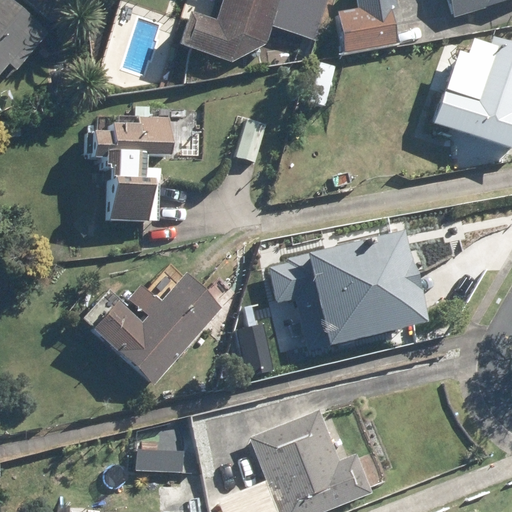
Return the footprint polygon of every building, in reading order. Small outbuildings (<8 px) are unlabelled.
[(0,0),(0,75),(9,65),(16,71),(46,36),(39,29),(41,27),(9,0),(0,0)] [(68,0),(25,0),(52,22),(70,1),(68,0)] [(189,13),(179,45),(230,62),(266,44),(271,27),(315,41),(328,0),(221,0),(215,22),(189,13)] [(448,0),(454,17),(509,0),(448,0)] [(389,6),(337,15),(344,54),(396,45),(389,6)] [(432,123),(511,148),(511,44),(492,38),(489,48),(479,45),(463,92),(444,86),(432,123)] [(105,159),(104,170),(112,170),(109,221),(147,223),(147,221),(155,222),(159,155),(166,155),(168,120),(117,117),(116,126),(113,125),(113,134),(85,133),(84,155),(91,155),(91,158),(105,159)] [(19,121),(0,123),(0,138),(20,137),(19,121)] [(444,156),(401,161),(403,179),(446,175),(444,156)] [(404,233),(265,265),(274,306),(296,300),(307,351),(425,324),(404,233)] [(127,300),(146,317),(139,325),(116,304),(93,330),(154,384),(221,310),(183,276),(158,304),(139,288),(127,300)] [(318,410),(249,438),(266,482),(218,501),(222,511),(325,511),(371,494),(355,455),(339,462),(318,410)]
